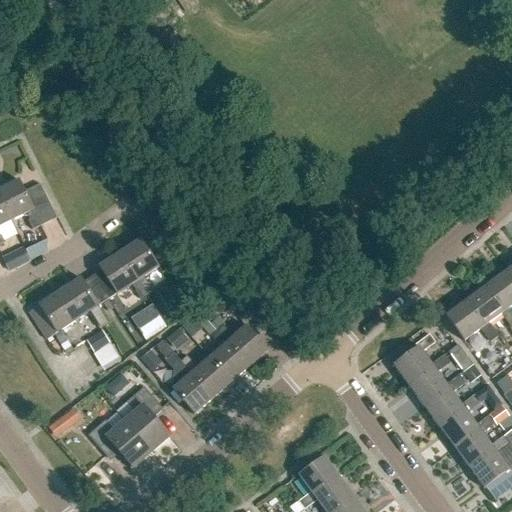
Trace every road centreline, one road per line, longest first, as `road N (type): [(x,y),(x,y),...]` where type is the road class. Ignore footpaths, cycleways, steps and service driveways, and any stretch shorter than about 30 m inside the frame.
road 1 (residential): [(323,357),(511,194)]
road 2 (residential): [(142,511),(323,357)]
road 3 (residential): [(433,511),(323,357)]
road 4 (residential): [(130,203),(0,292)]
